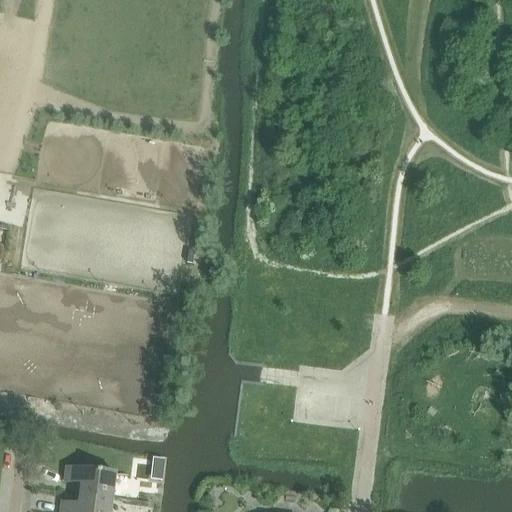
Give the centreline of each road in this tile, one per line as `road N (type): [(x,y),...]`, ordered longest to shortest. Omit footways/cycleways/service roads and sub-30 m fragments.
road 1 (unknown): [(511,207),(357,277),(252,258),(270,0)]
road 2 (unclassified): [(359,511),(382,331)]
road 3 (unknown): [(494,0),(510,180)]
road 4 (residential): [(511,312),(437,303),(382,331)]
